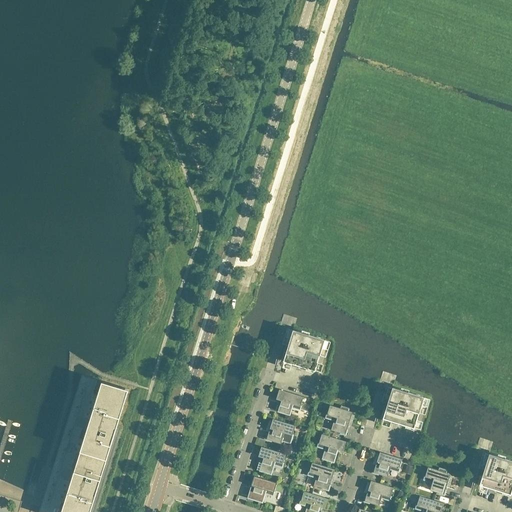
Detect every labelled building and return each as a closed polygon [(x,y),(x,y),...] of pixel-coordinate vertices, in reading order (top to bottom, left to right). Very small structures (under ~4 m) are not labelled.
[(315,371),(325,340),(293,330),(283,361),(315,371)] [(90,511),(129,389),(81,375),(52,469),(52,470),(38,511),(90,511)] [(414,429),(424,397),(392,387),(383,419),(414,429)] [(300,407),(303,397),(279,389),(276,399),(282,401),(281,404),(278,403),(275,411),(289,415),(291,407),(300,409),(301,407),(300,407)] [(345,435),(352,412),(348,411),(349,408),(341,406),(340,408),(330,405),(327,415),(326,415),(326,417),(334,420),(331,430),(345,435)] [(292,436),(295,426),(273,419),(266,440),(281,444),(282,441),(290,443),(292,436)] [(343,451),(346,442),(321,434),(318,444),(317,446),(326,449),(322,459),(336,463),(339,453),(336,452),(337,450),(343,451)] [(282,464),(286,454),(261,447),(258,457),(264,458),(263,461),(260,460),(257,470),(270,474),(274,464),(282,467),(283,464),(282,464)] [(399,469),(402,459),(380,452),(373,473),(388,477),(390,469),(398,472),(399,469)] [(511,495),(511,490),(511,460),(489,454),(479,485),(511,495)] [(328,490),(334,469),(312,462),(309,472),(308,475),(316,477),(313,486),(328,490)] [(444,495),(450,474),(446,473),(447,470),(439,468),(438,470),(428,467),(425,477),(424,479),(432,482),(429,490),(444,495)] [(274,493),(277,483),(254,476),(251,486),(252,486),(248,497),(262,501),(265,493),(273,495),(274,493)] [(390,498),(393,488),(371,481),(364,501),(379,506),(381,498),(390,500),(390,498)] [(325,509),(328,499),(304,491),(301,501),(300,501),(300,504),(308,506),(305,511),(321,511),(322,510),(318,509),(319,507),(325,509)] [(436,511),(441,511),(444,504),(419,496),(416,506),(415,508),(424,511),(423,511),(434,511),(435,511),(436,511)]
